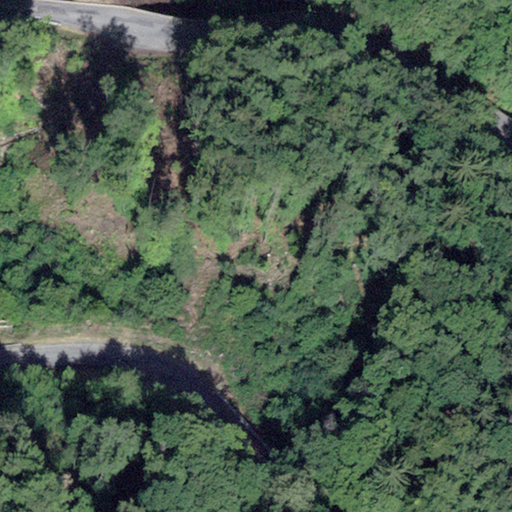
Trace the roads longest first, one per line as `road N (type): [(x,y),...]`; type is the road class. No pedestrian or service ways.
road 1 (tertiary): [(511,138),(388,54),(328,27),(181,37),(0,0)]
road 2 (tertiary): [(0,357),(85,353),(160,362),(194,379),(328,511)]
